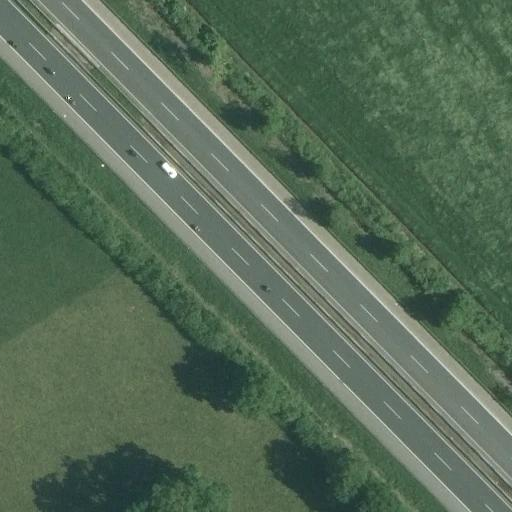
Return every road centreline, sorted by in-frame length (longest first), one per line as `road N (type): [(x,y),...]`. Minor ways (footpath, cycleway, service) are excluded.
road 1 (motorway): [(0,22),(480,511)]
road 2 (motorway): [(511,468),(51,0)]
